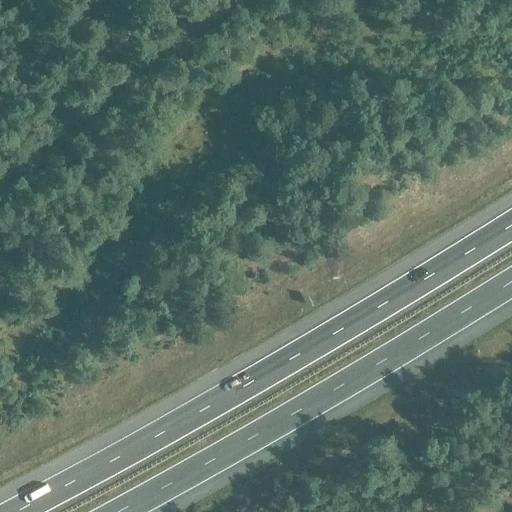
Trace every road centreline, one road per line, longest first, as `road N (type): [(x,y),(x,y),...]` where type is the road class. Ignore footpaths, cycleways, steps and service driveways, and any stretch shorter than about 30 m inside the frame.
road 1 (motorway): [(511,215),(5,511)]
road 2 (motorway): [(133,511),(511,286)]
